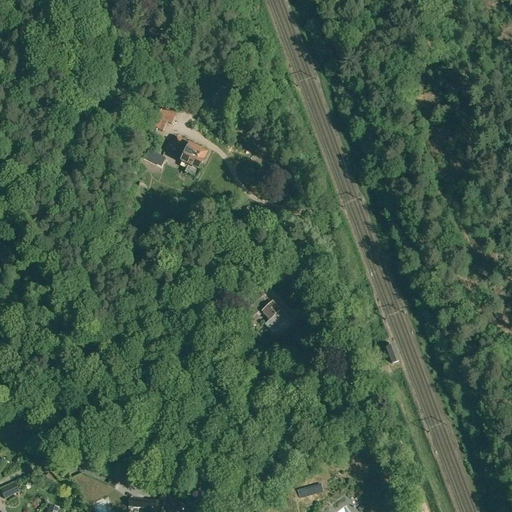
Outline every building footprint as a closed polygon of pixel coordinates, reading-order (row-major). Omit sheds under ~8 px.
[(113,110),(115,114),(133,105),(132,103),(130,104),(126,96),(113,102),(116,108),(113,110)] [(148,125),(162,132),(166,123),(171,125),(176,114),(162,108),(158,116),(153,114),(148,125)] [(184,173),(197,179),(201,171),(198,170),(206,155),(189,146),(191,144),(176,137),(170,148),(184,155),(183,157),(181,162),(188,166),(184,173)] [(237,265),(244,276),(267,263),(261,251),(237,265)] [(262,293),(240,313),(250,324),(262,313),(269,321),(267,323),(275,331),(277,333),(291,320),(289,318),(281,310),(279,312),(262,293)] [(392,346),(385,349),(391,365),(399,362),(400,362),(394,346),(392,346)] [(95,379),(90,381),(94,391),(100,388),(95,379)] [(283,443),(286,448),(294,445),(291,439),(283,443)] [(58,471),(61,476),(66,473),(63,468),(58,471)] [(117,483),(110,479),(107,485),(114,488),(117,483)] [(19,493),(14,484),(0,490),(0,492),(4,500),(19,493)] [(25,501),(22,494),(9,500),(12,507),(25,501)] [(187,511),(192,510),(163,495),(162,503),(130,499),(129,506),(144,508),(143,511),(187,511)]
